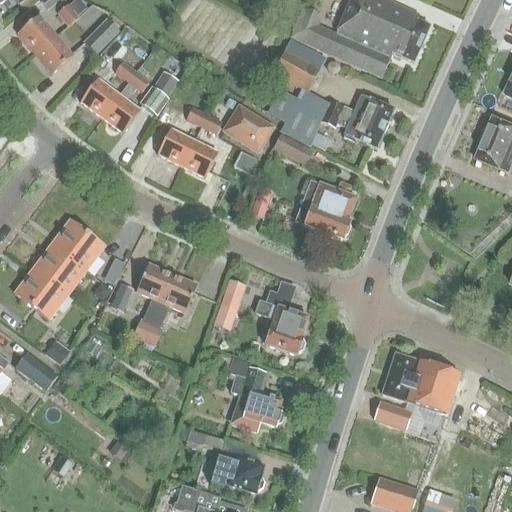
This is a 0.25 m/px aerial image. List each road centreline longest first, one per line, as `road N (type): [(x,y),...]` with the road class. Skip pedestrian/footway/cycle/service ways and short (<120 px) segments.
road 1 (residential): [(370,305),(152,210),(47,149)]
road 2 (secondary): [(370,305),(490,0)]
road 3 (secondary): [(307,511),(370,305)]
road 4 (residential): [(370,305),(511,368)]
